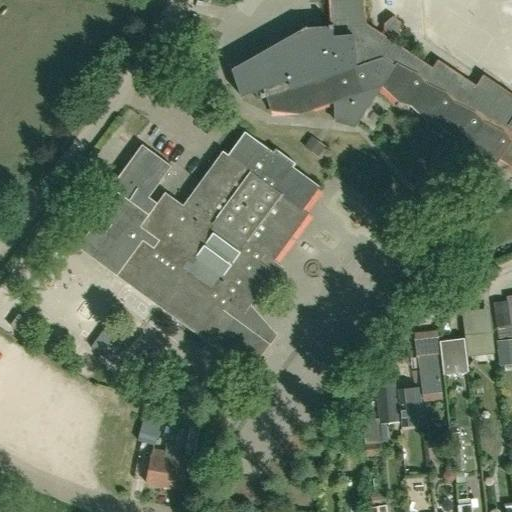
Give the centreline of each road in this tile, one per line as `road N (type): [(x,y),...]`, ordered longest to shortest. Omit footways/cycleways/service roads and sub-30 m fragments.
road 1 (residential): [(0,249),(163,36),(176,0)]
road 2 (residential): [(137,511),(98,503),(0,457)]
